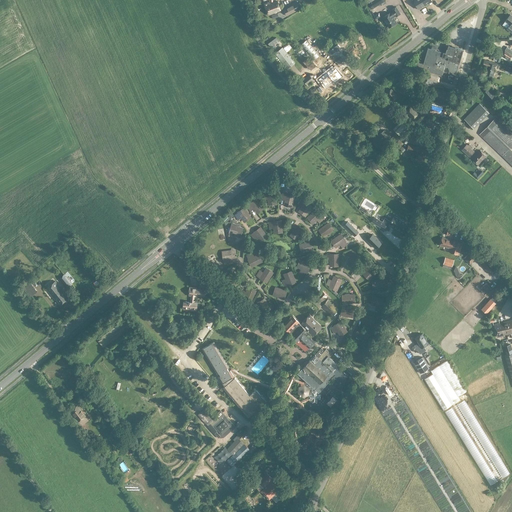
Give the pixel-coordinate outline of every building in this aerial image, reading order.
[(265,5),(267,10),(279,6),(277,1),(271,3),(269,0),(266,0),(264,1),(265,5)] [(385,0),(373,0),(368,3),(372,9),(385,1),(385,0)] [(426,6),(422,0),(415,0),(415,2),(419,9),(423,7),(424,7),(426,6)] [(292,5),(283,9),(287,16),(296,11),(299,9),(296,3),(292,5)] [(281,10),(279,6),(267,10),(269,15),(281,10)] [(391,12),(383,17),(385,20),(385,21),(386,23),(387,23),(389,27),(397,23),(394,17),(396,16),(397,16),(401,14),(397,7),(392,9),(393,11),(391,13),(391,12)] [(505,21),(502,25),(507,29),(511,32),(511,15),(510,15),(505,21)] [(276,37),(268,43),(271,47),(279,41),(276,37)] [(319,56),(318,54),(306,40),(301,45),(314,60),(319,56)] [(432,47),(431,49),(428,48),(423,63),(416,61),(414,68),(441,76),(440,80),(456,85),(460,75),(456,74),(463,50),(455,48),(449,46),(447,50),(446,53),(436,50),(436,49),(432,47)] [(295,63),(282,47),(275,53),(287,69),(295,63)] [(511,57),(511,50),(507,47),(505,49),(502,55),(510,60),(511,57)] [(301,59),(311,70),(316,65),(308,57),(309,56),(306,52),(303,55),(304,56),(301,59)] [(482,66),(486,67),(484,76),(493,78),(495,71),(497,68),(498,69),(498,68),(499,66),(499,65),(497,65),(497,63),(484,59),(482,66)] [(327,72),(318,79),(321,83),(323,82),(326,86),(333,80),(335,82),(342,76),(335,68),(333,70),(331,69),(327,72)] [(411,77),(420,84),(425,79),(415,71),(411,77)] [(438,83),(440,76),(430,73),(428,80),(438,83)] [(303,80),(308,86),(310,84),(310,83),(313,80),(309,75),(303,80)] [(409,88),(402,80),(397,84),(403,92),(409,88)] [(483,93),(489,100),(494,96),(488,88),(483,93)] [(398,97),(391,89),(386,93),(392,101),(398,97)] [(446,94),(436,91),(434,97),(444,100),(446,94)] [(480,103),(464,119),(474,129),(489,113),(489,112),(488,111),(483,107),(481,105),(480,103)] [(430,112),(440,115),(442,108),(432,105),(430,112)] [(411,107),(406,112),(413,119),(418,114),(411,107)] [(511,126),(502,117),(498,121),(495,118),(480,134),(511,165),(511,126)] [(425,123),(433,129),(437,124),(429,118),(425,123)] [(402,119),(393,129),(397,132),(390,139),(394,143),(410,126),(402,119)] [(373,141),(378,146),(386,139),(390,136),(384,130),(381,134),(381,133),(373,141)] [(408,144),(406,150),(411,152),(411,153),(414,154),(413,157),(416,158),(415,161),(423,163),(423,162),(424,162),(424,159),(424,156),(417,154),(419,147),(408,144)] [(469,144),(468,145),(467,145),(462,150),(469,156),(474,152),(474,151),(471,148),(472,147),(469,144)] [(476,154),(474,152),(469,156),(478,165),(486,156),(480,150),(476,154)] [(474,172),(472,174),(477,179),(484,172),(480,169),(477,174),(474,172)] [(284,205),(292,207),(294,196),(287,194),(284,205)] [(257,213),(264,208),(257,199),(251,203),(257,213)] [(299,211),(305,216),(312,206),(306,202),(299,211)] [(251,217),(244,208),(238,212),(245,222),(251,217)] [(308,218),(313,223),(321,215),(316,210),(308,218)] [(401,231),(406,224),(394,216),(391,222),(385,218),(382,222),(374,217),(372,221),(386,230),(389,226),(388,225),(389,224),(401,231)] [(273,221),(275,233),(282,232),(281,221),(273,221)] [(347,222),(344,226),(354,236),(358,232),(347,222)] [(319,230),(324,236),(333,229),(329,223),(319,230)] [(243,228),(232,225),(230,232),(241,235),(243,228)] [(291,235),(297,240),(304,230),(298,226),(291,235)] [(261,241),(267,237),(261,227),(255,232),(261,241)] [(332,241),(336,247),(345,240),(341,234),(332,241)] [(375,237),(372,234),(370,237),(367,234),(364,237),(376,249),(381,243),(378,240),(379,240),(375,236),(375,237)] [(440,245),(451,248),(452,243),(451,242),(451,240),(442,237),(440,245)] [(462,243),(451,240),(451,242),(452,243),(451,248),(450,252),(453,253),(458,254),(459,251),(460,251),(462,243)] [(300,245),(302,252),(313,249),(311,242),(300,245)] [(469,264),(481,254),(477,249),(465,260),(469,264)] [(223,252),(224,259),(235,258),(234,250),(223,252)] [(349,263),(355,267),(361,257),(354,253),(349,263)] [(262,261),(259,255),(249,260),(252,266),(262,261)] [(454,260),(445,257),(443,267),(451,270),(452,266),(454,260)] [(490,274),(496,269),(485,258),(479,263),(490,274)] [(308,271),(311,264),(300,260),(297,267),(308,271)] [(364,274),(369,279),(377,271),(372,266),(364,274)] [(273,272),(266,268),(260,278),(267,282),(273,272)] [(284,274),(289,285),(296,282),(291,271),(284,274)] [(64,274),(59,279),(67,289),(72,284),(64,274)] [(229,281),(234,287),(242,279),(237,274),(229,281)] [(330,287),(336,290),(341,280),(334,277),(330,287)] [(372,282),(375,289),(386,286),(383,279),(372,282)] [(68,298),(63,291),(64,291),(56,281),(47,289),(55,299),(56,299),(60,304),(68,298)] [(491,288),(486,283),(481,288),(486,293),(491,288)] [(196,289),(197,288),(190,287),(190,295),(191,295),(191,302),(184,302),(184,308),(190,308),(189,310),(196,310),(197,303),(194,302),(195,296),(205,296),(205,290),(196,289)] [(251,301),(256,290),(249,287),(244,298),(251,301)] [(287,291),(276,288),(273,295),(284,298),(287,291)] [(318,307),(328,296),(322,290),(312,301),(318,307)] [(342,296),(343,303),(355,302),(354,295),(342,296)] [(372,304),(383,306),(384,299),(373,297),(372,304)] [(326,298),(320,305),(332,316),(338,310),(326,298)] [(258,302),(263,313),(270,309),(265,299),(258,302)] [(495,302),(491,299),(482,309),(487,314),(496,303),(495,302)] [(341,314),(352,317),(354,309),(343,307),(341,314)] [(362,321),(373,325),(375,318),(364,314),(362,321)] [(309,315),(301,324),(314,335),(322,327),(309,315)] [(313,337),(305,330),(306,330),(299,324),(300,323),(292,316),(282,327),(296,340),(295,342),(298,345),(298,344),(305,351),(315,341),(312,338),(313,337)] [(511,320),(504,322),(494,324),(497,337),(500,336),(504,335),(507,334),(511,332),(511,320)] [(334,325),(340,335),(347,331),(341,322),(334,325)] [(355,335),(365,341),(369,334),(359,328),(355,335)] [(418,343),(415,345),(420,354),(426,350),(424,347),(428,344),(422,334),(415,338),(418,343)] [(223,387),(248,417),(266,402),(256,390),(250,395),(235,378),(234,378),(233,377),(234,376),(230,370),(229,371),(227,368),(229,367),(221,353),(214,342),(202,349),(217,374),(219,373),(221,376),(218,378),(219,378),(220,377),(223,383),(222,383),(222,384),(223,383),(225,386),(223,387)] [(249,346),(249,345),(243,351),(248,356),(250,354),(252,356),(257,350),(251,344),(249,346)] [(350,349),(357,357),(363,352),(355,344),(350,349)] [(298,390),(297,391),(298,393),(299,394),(299,395),(301,396),(302,397),(303,397),(305,398),(306,397),(306,396),(308,395),(309,395),(309,400),(312,403),(317,403),(320,399),(320,394),(319,393),(333,378),(335,380),(336,379),(338,380),(335,388),(342,391),(348,375),(339,366),(330,358),(332,355),(329,352),(329,351),(326,349),(325,349),(324,350),(322,348),(319,351),(315,354),(315,355),(310,360),(308,363),(306,362),(307,362),(306,362),(304,364),(306,365),(303,368),(298,373),(298,374),(306,381),(304,383),(301,384),(302,386),(300,387),(299,387),(299,389),(298,390)] [(422,357),(413,362),(420,373),(429,368),(422,357)] [(71,410),(79,421),(85,416),(77,405),(71,410)] [(288,422),(287,421),(282,415),(279,418),(277,415),(280,413),(274,406),(269,410),(268,409),(265,411),(266,412),(262,415),(261,416),(263,418),(264,417),(269,423),(270,422),(271,424),(276,430),(284,423),(285,425),(288,422)] [(198,414),(206,423),(214,416),(213,414),(206,407),(204,409),(198,414)] [(106,409),(103,412),(110,421),(114,419),(106,409)] [(215,415),(217,418),(219,419),(212,425),(217,431),(217,432),(221,436),(219,437),(219,438),(223,438),(235,427),(220,411),(215,415)] [(219,419),(217,418),(216,419),(214,416),(206,424),(208,426),(207,426),(214,434),(218,438),(219,437),(221,436),(217,432),(217,431),(212,425),(219,419)] [(313,452),(317,454),(330,426),(323,423),(313,418),(301,446),(305,448),(303,451),(309,454),(311,455),(313,452)] [(98,423),(100,427),(102,426),(105,424),(106,423),(103,419),(98,423)] [(127,436),(119,426),(117,428),(117,427),(108,434),(109,435),(110,434),(117,443),(118,443),(119,445),(126,440),(124,437),(127,436)] [(235,441),(227,449),(234,455),(230,459),(235,464),(250,450),(239,439),(247,431),(245,429),(241,434),(240,435),(235,441)] [(257,440),(251,447),(255,451),(262,444),(257,440)] [(263,488),(275,477),(274,476),(272,478),(267,473),(258,482),(263,488)] [(275,477),(263,488),(260,492),(263,495),(265,493),(270,498),(271,498),(279,505),(288,497),(280,489),(284,486),(276,478),(275,477)]
